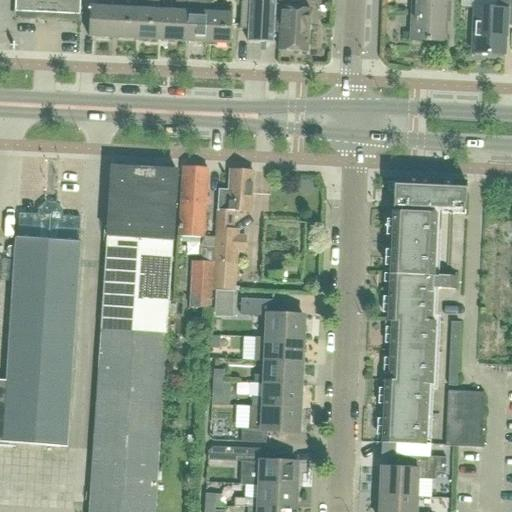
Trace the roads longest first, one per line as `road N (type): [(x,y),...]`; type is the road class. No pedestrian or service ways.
road 1 (unclassified): [(337,511),(356,136)]
road 2 (secondary): [(0,105),(255,117)]
road 3 (secondary): [(511,112),(350,106)]
road 4 (secondary): [(356,136),(511,146)]
